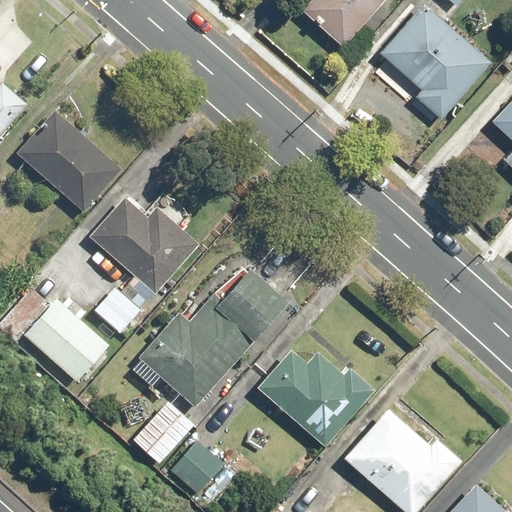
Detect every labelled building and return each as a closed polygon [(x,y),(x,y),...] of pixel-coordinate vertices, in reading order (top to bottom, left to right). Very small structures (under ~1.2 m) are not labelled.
[(343,40),(379,0),(315,0),(308,9),(343,40)] [(445,113),(491,61),(426,5),(380,57),(445,113)] [(0,72),(0,128),(28,97),(0,72)] [(511,99),(485,127),(511,152),(511,99)] [(19,154),(89,205),(122,162),(51,110),(19,154)] [(130,189),(90,234),(155,290),(194,245),(130,189)] [(233,259),(143,357),(195,405),(285,307),(233,259)] [(114,289),(96,307),(121,331),(139,313),(114,289)] [(57,297),(27,331),(75,375),(106,341),(57,297)] [(319,329),(264,387),(325,443),(379,385),(319,329)] [(164,461),(195,424),(166,399),(135,436),(164,461)] [(391,403),(347,451),(412,509),(456,461),(391,403)] [(192,490),(221,461),(201,440),(171,469),(192,490)] [(503,511),(475,485),(449,511),(503,511)]
